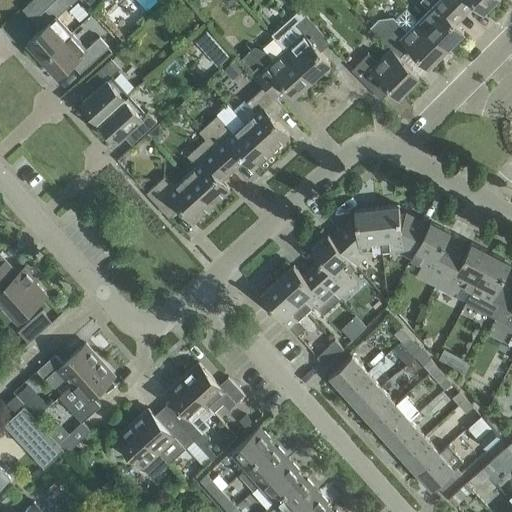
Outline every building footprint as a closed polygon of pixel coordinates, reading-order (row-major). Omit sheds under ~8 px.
[(31,0),(28,3),(38,15),(47,24),(28,41),(43,58),(72,32),(58,16),(71,4),(67,0),(31,0)] [(420,0),(430,9),(419,20),(447,48),(465,30),(446,11),(455,1),(454,0),(420,0)] [(454,0),(455,1),(456,0),(473,0),(484,11),(494,0),(454,0)] [(171,5),(164,11),(173,20),(180,13),(171,5)] [(383,38),(391,47),(401,56),(411,46),(430,65),(447,48),(419,20),(407,7),(394,19),(398,23),(383,38)] [(323,32),(310,17),(307,13),(289,29),(283,28),(274,36),(312,79),(331,62),(313,42),(323,32)] [(207,29),(196,39),(204,48),(215,38),(207,29)] [(72,32),(43,58),(58,75),(77,58),(86,68),(110,46),(100,35),(87,48),(72,32)] [(266,84),(276,95),(286,86),(294,95),(312,79),(274,36),(263,46),(265,49),(255,45),(242,57),(266,84)] [(420,75),(401,56),(391,47),(378,61),(368,52),(352,69),(370,87),(380,77),(399,96),(420,75)] [(82,101),(100,120),(129,94),(112,75),(121,67),(112,57),(87,79),(96,89),(82,101)] [(257,111),(245,121),(272,150),(290,134),(271,114),(283,104),(276,95),(266,84),(247,101),(257,111)] [(129,94),(100,120),(117,140),(131,127),(139,137),(154,123),(158,120),(149,110),(146,112),(129,94)] [(200,130),(206,138),(224,157),(236,147),(254,167),(272,150),(245,121),(234,131),(218,114),(200,130)] [(197,165),(186,175),(212,204),(230,188),(212,168),(224,157),(206,138),(188,154),(197,165)] [(212,204),(186,175),(175,185),(165,175),(147,191),(165,211),(177,200),(195,220),(212,204)] [(391,246),(412,257),(430,223),(429,223),(431,220),(429,223),(419,218),(413,228),(403,229),(400,204),(378,206),(382,247),(391,246)] [(332,236),(331,236),(351,257),(352,257),(357,262),(373,248),(382,247),(378,206),(355,209),(356,218),(351,218),(340,227),(331,236),(332,236)] [(416,275),(436,285),(450,259),(440,253),(451,231),(431,220),(429,223),(430,223),(412,257),(423,262),(416,275)] [(348,271),(357,262),(352,257),(351,257),(331,236),(329,233),(312,248),(329,267),(321,275),(341,296),(358,282),(348,271)] [(462,283),(473,288),(492,252),(472,241),(460,264),(450,259),(436,285),(456,296),(462,283)] [(18,272),(6,260),(0,252),(0,304),(4,301),(19,318),(47,293),(36,280),(39,277),(27,264),(18,272)] [(476,306),(496,317),(510,290),(500,285),(511,262),(492,252),(473,288),(483,293),(476,306)] [(325,312),(341,296),(321,275),(312,283),(295,264),(278,279),(306,309),(315,301),(325,312)] [(298,317),(306,309),(278,279),(262,294),(298,334),(306,326),(298,317)] [(511,290),(510,290),(496,317),(511,325),(511,290)] [(354,316),(343,327),(353,338),(365,327),(354,316)] [(402,339),(409,333),(402,325),(395,331),(402,339)] [(409,333),(402,339),(409,346),(416,340),(409,333)] [(318,356),(327,365),(346,348),(336,338),(318,356)] [(66,376),(72,384),(101,358),(86,342),(64,362),(56,353),(38,369),(52,385),(56,385),(66,376)] [(444,347),(439,357),(451,363),(449,365),(465,373),(466,371),(471,361),(444,347)] [(330,374),(345,390),(368,370),(353,354),(330,374)] [(424,363),(432,372),(439,366),(431,357),(424,363)] [(72,384),(60,395),(75,410),(84,420),(101,404),(93,395),(109,381),(116,375),(101,358),(72,384)] [(200,362),(183,376),(215,411),(224,402),(229,408),(235,402),(245,393),(229,376),(220,384),(200,362)] [(439,366),(432,372),(446,388),(453,382),(439,366)] [(345,390),(359,407),(382,386),(368,370),(345,390)] [(187,414),(179,421),(195,439),(202,447),(211,438),(204,431),(211,425),(206,419),(215,411),(183,376),(167,391),(187,414)] [(18,394),(28,405),(37,397),(27,386),(18,394)] [(359,407),(374,423),(397,402),(382,386),(359,407)] [(453,396),(460,403),(467,397),(460,390),(453,396)] [(8,402),(16,410),(25,403),(17,394),(8,402)] [(389,439),(411,419),(420,411),(406,395),(397,403),(397,402),(374,423),(389,439)] [(467,397),(460,403),(467,411),(474,405),(467,397)] [(24,406),(5,423),(44,466),(63,448),(24,406)] [(149,407),(133,422),(159,451),(159,450),(169,462),(195,439),(179,421),(170,430),(149,407)] [(246,414),(240,420),(246,426),(252,420),(246,414)] [(481,414),(468,427),(488,449),(494,443),(501,436),(495,429),(481,414)] [(389,439),(403,455),(426,435),(411,419),(389,439)] [(60,441),(69,450),(92,430),(83,420),(60,441)] [(159,451),(133,422),(117,437),(142,465),(159,451)] [(247,466),(248,467),(274,443),(269,439),(271,437),(265,430),(263,432),(259,427),(261,426),(260,425),(233,450),(247,466)] [(403,455),(418,472),(440,451),(426,435),(403,455)] [(511,440),(500,451),(506,458),(511,453),(511,440)] [(247,466),(239,473),(254,490),(262,483),(288,459),(284,455),(285,453),(279,446),(278,448),(274,443),(248,467),(247,466)] [(440,451),(418,472),(432,488),(463,460),(449,444),(440,451)] [(500,451),(484,466),(490,473),(506,458),(500,451)] [(262,483),(276,499),(302,475),(298,471),(300,469),(294,462),(292,464),(288,459),(262,483)] [(0,487),(11,478),(0,466),(0,487)] [(475,474),(481,481),(490,473),(484,466),(475,474)] [(276,499),(288,511),(293,511),(317,491),(313,487),(314,485),(308,478),(306,480),(302,475),(276,499)] [(207,484),(216,494),(222,489),(213,478),(207,484)] [(458,490),(450,496),(456,503),(464,496),(473,488),(467,481),(458,490)] [(231,511),(237,505),(239,503),(234,497),(232,499),(222,489),(216,494),(231,511)] [(293,511),(326,511),(331,507),(327,503),(329,501),(322,495),(321,496),(317,491),(293,511)]
